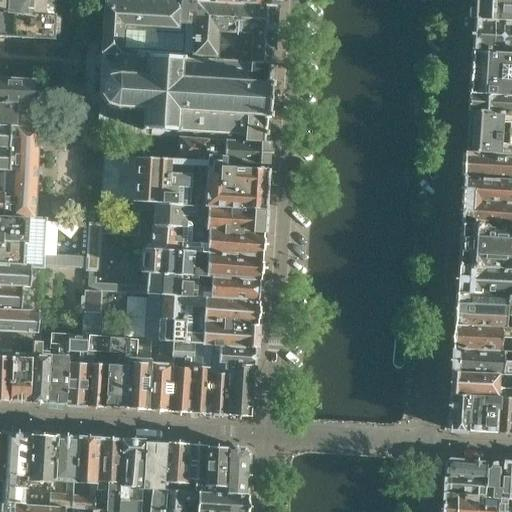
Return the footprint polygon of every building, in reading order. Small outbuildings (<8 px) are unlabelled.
[(0,0),(0,35),(52,39),(54,0),(0,0)] [(272,50),(275,7),(160,0),(102,0),(99,54),(145,56),(145,54),(151,55),(151,58),(161,58),(161,55),(169,56),(172,59),(179,59),(179,53),(192,53),(192,51),(249,55),(248,62),(269,64),(270,50),(272,50)] [(511,0),(475,0),(475,19),(511,21),(511,0)] [(511,21),(475,19),(473,49),(511,51),(511,21)] [(267,113),(269,88),(272,88),(272,83),(270,83),(270,81),(268,81),(268,71),(271,71),(271,65),(269,65),(269,64),(248,62),(249,55),(192,51),(192,53),(179,53),(179,59),(172,59),(169,56),(161,55),(161,58),(151,58),(151,55),(145,54),(145,56),(99,54),(97,84),(99,84),(96,133),(141,135),(141,130),(145,130),(146,127),(177,128),(177,132),(181,132),(180,138),(263,143),(264,137),(265,138),(265,136),(267,136),(267,131),(264,131),(265,120),(267,120),(267,119),(270,119),(270,114),(267,113)] [(511,55),(473,53),(470,94),(511,97),(511,55)] [(0,78),(0,104),(33,106),(34,80),(0,78)] [(511,97),(470,94),(469,94),(468,112),(511,114),(511,97)] [(99,338),(101,316),(99,316),(100,300),(116,301),(114,335),(158,337),(158,342),(160,342),(173,343),(193,344),(189,413),(250,417),(251,395),(256,396),(258,372),(253,372),(253,365),(254,348),(255,335),(255,325),(257,303),(258,281),(260,257),(261,234),(262,234),(263,208),(265,170),(266,166),(267,143),(263,143),(180,138),(179,160),(111,156),(108,202),(154,205),(153,228),(132,226),(131,249),(135,249),(135,254),(142,255),(141,268),(136,268),(136,273),(167,275),(166,286),(157,285),(156,297),(163,297),(162,320),(159,320),(158,333),(128,331),(129,318),(122,317),(123,295),(100,293),(102,271),(86,270),(89,223),(32,219),(37,129),(31,128),(33,106),(0,104),(0,331),(14,333),(33,334),(36,334),(38,311),(22,310),(23,288),(28,288),(29,266),(20,266),(21,249),(33,250),(33,253),(76,255),(76,259),(80,259),(78,291),(85,291),(82,337),(88,337),(99,338)] [(511,114),(468,112),(465,153),(511,155),(511,114)] [(511,155),(465,153),(464,178),(511,180),(511,155)] [(511,180),(464,178),(461,224),(511,226),(511,180)] [(511,226),(461,224),(458,267),(511,270),(511,226)] [(511,270),(458,267),(457,283),(452,283),(452,293),(511,297),(511,270)] [(504,330),(505,310),(511,310),(511,297),(452,293),(451,304),(456,305),(454,326),(504,330)] [(499,352),(500,339),(511,340),(511,330),(504,330),(454,326),(449,326),(449,334),(454,334),(453,349),(499,352)] [(0,400),(10,401),(14,333),(0,331),(0,400)] [(28,402),(31,362),(19,361),(20,342),(32,343),(33,334),(14,333),(10,401),(28,402)] [(46,403),(49,356),(49,349),(50,349),(50,344),(51,335),(36,334),(33,334),(32,343),(31,362),(28,402),(46,403)] [(65,405),(67,363),(69,336),(51,335),(50,344),(58,345),(58,357),(49,356),(46,403),(65,405)] [(104,407),(107,365),(107,353),(108,339),(108,338),(99,338),(88,337),(87,352),(100,353),(99,366),(86,365),(84,406),(104,407)] [(124,409),(129,340),(108,339),(107,353),(116,353),(115,366),(107,365),(104,407),(124,409)] [(147,410),(149,368),(150,354),(142,354),(141,360),(144,360),(144,363),(136,363),(137,340),(129,340),(124,409),(147,410)] [(169,412),(171,369),(172,358),(173,343),(160,342),(159,357),(164,358),(163,368),(149,368),(147,410),(169,412)] [(189,413),(193,344),(173,343),(172,358),(183,359),(182,370),(171,369),(169,412),(189,413)] [(511,352),(499,352),(453,349),(451,372),(511,376),(511,352)] [(84,406),(86,365),(87,352),(79,352),(78,364),(67,363),(65,405),(84,406)] [(511,376),(451,372),(450,395),(468,396),(482,397),(490,397),(497,398),(511,398),(511,376)] [(466,431),(468,396),(450,395),(448,429),(449,429),(453,429),(453,431),(460,431),(460,430),(465,430),(465,431),(466,431)] [(480,432),(482,404),(482,397),(468,396),(466,431),(479,431),(479,432),(480,432)] [(494,433),(497,398),(490,397),(489,404),(482,404),(480,432),(494,433)] [(511,434),(511,426),(511,398),(497,398),(494,433),(511,434)] [(26,476),(29,436),(6,435),(3,478),(3,489),(2,503),(24,505),(25,488),(13,487),(14,475),(26,476)] [(52,483),(52,481),(54,437),(29,436),(26,476),(26,481),(52,483)] [(72,507),(73,495),(74,483),(76,439),(54,437),(52,481),(68,482),(67,494),(51,493),(50,506),(66,507),(72,507)] [(95,509),(99,441),(76,439),(74,483),(89,483),(89,496),(73,495),(72,507),(95,509)] [(139,511),(144,443),(121,442),(99,441),(95,509),(72,507),(71,511),(139,511)] [(164,491),(164,484),(167,444),(144,443),(139,511),(164,511),(166,491),(164,491)] [(186,479),(188,445),(167,444),(164,484),(179,485),(178,491),(185,492),(186,479)] [(204,493),(204,486),(206,447),(188,445),(186,479),(195,480),(194,492),(204,493)] [(224,487),(227,448),(206,447),(204,486),(224,487)] [(246,496),(249,455),(244,449),(227,448),(224,487),(224,494),(246,496)] [(484,482),(485,464),(452,462),(452,461),(450,461),(450,462),(448,462),(447,462),(446,463),(446,464),(444,480),(484,482)] [(499,511),(502,465),(485,464),(484,482),(483,498),(482,497),(481,507),(483,507),(483,510),(491,511),(499,511)] [(511,511),(511,465),(502,465),(499,511),(511,511)] [(483,498),(484,482),(444,480),(443,495),(475,497),(474,506),(481,507),(482,497),(483,498)] [(244,511),(246,503),(250,503),(251,496),(246,496),(224,494),(204,493),(194,492),(185,492),(178,491),(166,491),(164,511),(244,511)] [(491,511),(483,510),(483,507),(481,507),(474,506),(475,497),(443,495),(441,511),(491,511)] [(65,511),(66,507),(50,506),(24,505),(2,503),(1,511),(65,511)]
